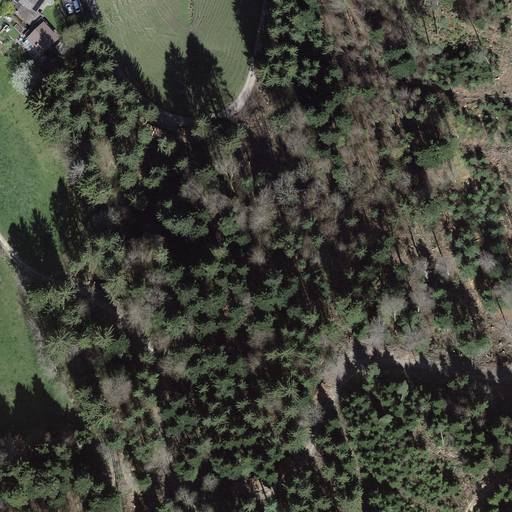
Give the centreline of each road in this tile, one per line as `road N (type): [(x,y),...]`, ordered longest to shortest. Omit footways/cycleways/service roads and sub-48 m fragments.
road 1 (track): [(511,377),(373,361),(332,395),(312,445),(285,480),(240,502),(202,503),(172,483),(165,467),(159,370),(141,339),(100,303),(32,270),(0,238)]
road 2 (unclassified): [(265,0),(241,99),(197,121),(163,117),(133,93),(89,0)]
